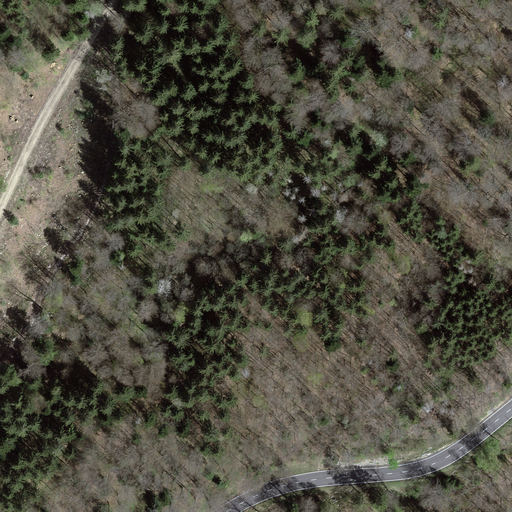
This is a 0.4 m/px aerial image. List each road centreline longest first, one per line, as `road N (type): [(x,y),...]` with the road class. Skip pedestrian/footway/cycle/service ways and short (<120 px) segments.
road 1 (tertiary): [(224,511),(296,482),(417,469),(511,407)]
road 2 (track): [(0,208),(47,108),(112,0)]
